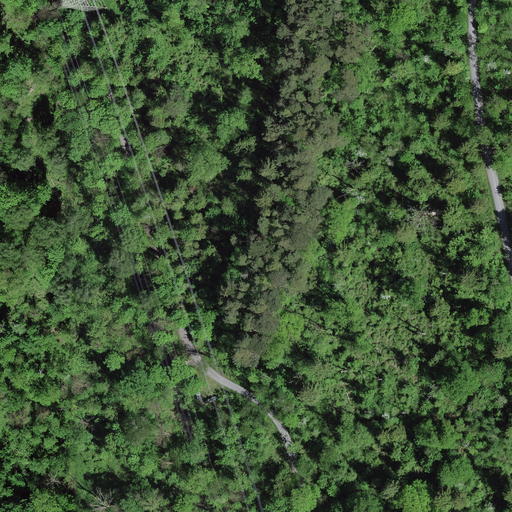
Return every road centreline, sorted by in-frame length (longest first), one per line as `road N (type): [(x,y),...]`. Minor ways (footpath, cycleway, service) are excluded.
road 1 (track): [(77,0),(185,336),(205,369),(278,422),(305,511)]
road 2 (track): [(474,0),(476,98),(511,257)]
